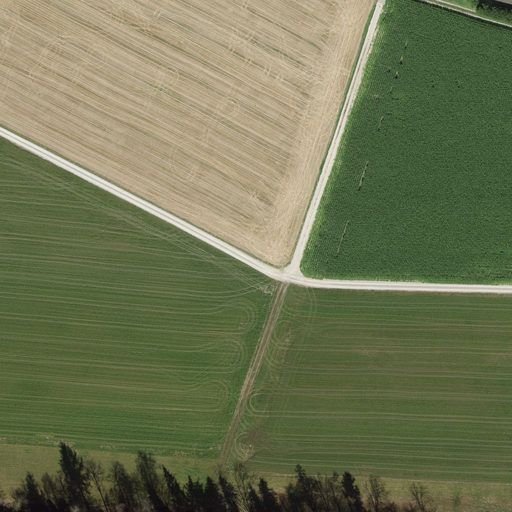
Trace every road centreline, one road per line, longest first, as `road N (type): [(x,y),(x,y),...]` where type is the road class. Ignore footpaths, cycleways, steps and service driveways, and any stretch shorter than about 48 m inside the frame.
road 1 (track): [(511,290),(288,279),(0,133)]
road 2 (track): [(381,0),(288,279)]
